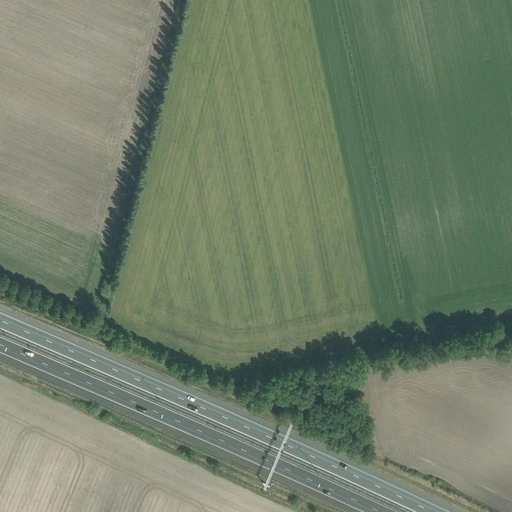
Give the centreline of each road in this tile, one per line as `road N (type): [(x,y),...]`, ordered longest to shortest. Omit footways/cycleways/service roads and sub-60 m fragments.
road 1 (motorway): [(427,511),(0,320)]
road 2 (motorway): [(0,344),(377,511)]
